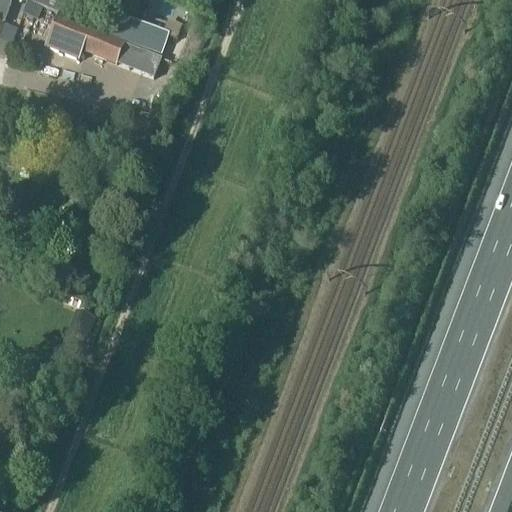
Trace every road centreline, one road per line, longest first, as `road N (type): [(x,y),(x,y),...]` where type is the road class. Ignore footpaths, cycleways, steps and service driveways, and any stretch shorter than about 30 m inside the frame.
road 1 (track): [(49,511),(240,0)]
road 2 (motorway): [(511,223),(401,511)]
